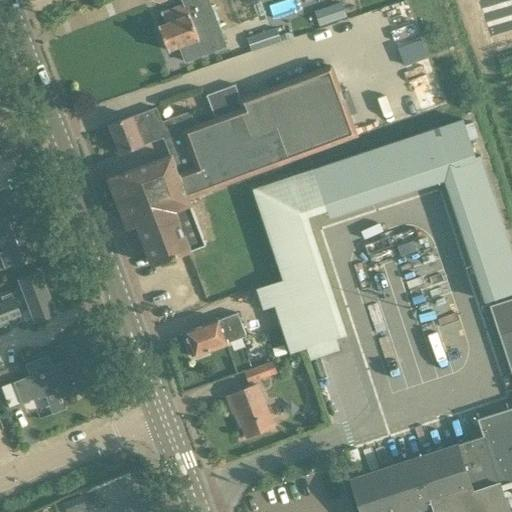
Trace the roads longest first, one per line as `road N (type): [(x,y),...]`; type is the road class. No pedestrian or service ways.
road 1 (tertiary): [(163,413),(10,0)]
road 2 (residential): [(0,482),(163,413)]
